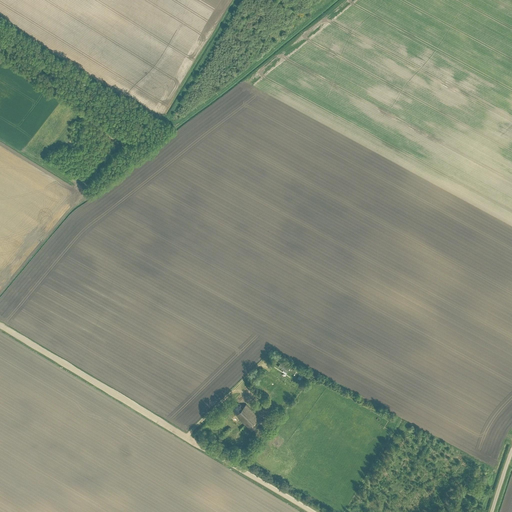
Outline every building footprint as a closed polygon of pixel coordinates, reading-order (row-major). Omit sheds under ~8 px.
[(289,367),(280,362),(278,366),(287,372),(289,367)] [(268,417),(277,409),(267,400),(259,408),(268,417)] [(243,407),(239,402),(232,409),(236,413),(235,414),(251,430),(262,419),(247,404),(243,407)] [(225,413),(243,432),(247,428),(229,410),(225,413)] [(264,445),(269,449),(273,443),(268,439),(264,445)]
